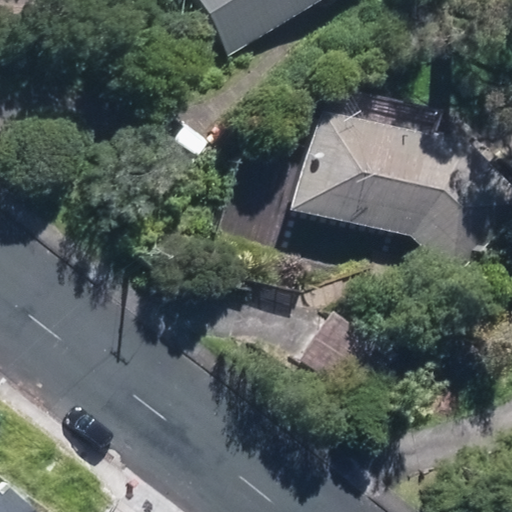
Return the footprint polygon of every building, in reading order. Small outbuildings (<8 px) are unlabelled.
[(171,0),(207,53),(286,0),(171,0)] [(377,241),(424,286),(496,210),(427,146),(283,113),(261,215),(377,241)] [(104,149),(163,190),(184,159),(126,118),(104,149)] [(291,359),(326,382),(358,334),(321,311),(291,359)] [(0,511),(24,511),(0,485),(0,511)]
